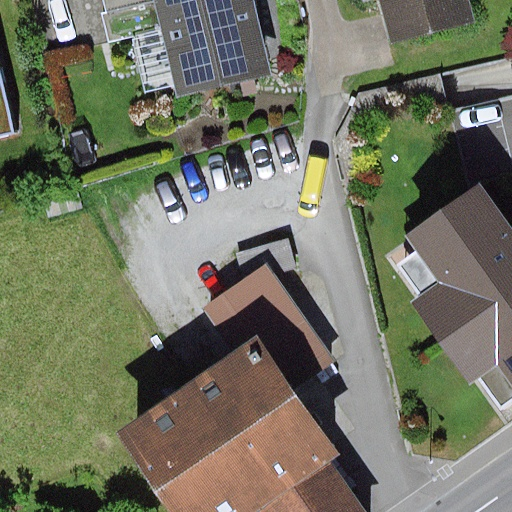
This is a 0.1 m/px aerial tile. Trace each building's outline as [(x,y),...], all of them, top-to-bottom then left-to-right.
[(15,0),(0,0),(0,150),(46,139),(15,0)] [(282,0),(183,0),(203,104),(299,86),(282,0)] [(501,0),(412,0),(422,47),(507,29),(501,0)] [(511,169),(497,147),(396,215),(489,353),(511,337),(511,169)] [(262,262),(201,306),(236,354),(139,425),(201,511),(254,511),(260,508),(262,511),(366,511),(331,463),(362,440),(282,330),(301,316),(262,262)]
